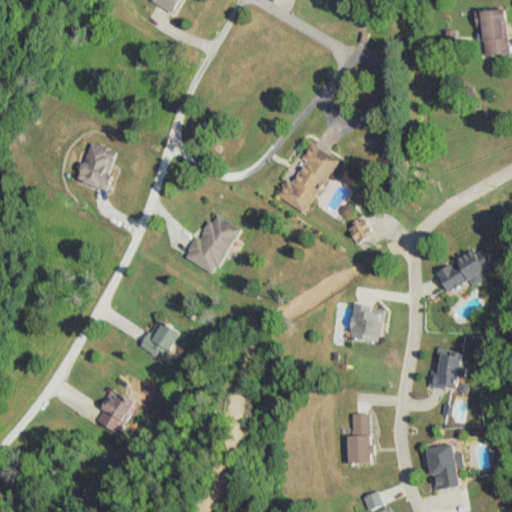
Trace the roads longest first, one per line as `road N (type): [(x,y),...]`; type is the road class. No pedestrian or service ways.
road 1 (residential): [(240,0),(199,73),(112,294),(0,448)]
road 2 (residential): [(511,171),(428,225),(419,240),(405,471),(425,511)]
